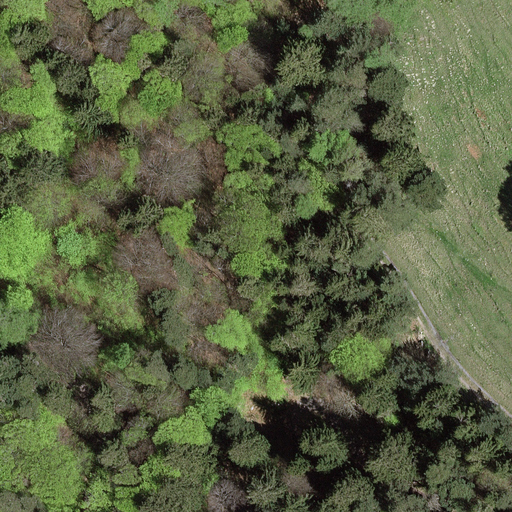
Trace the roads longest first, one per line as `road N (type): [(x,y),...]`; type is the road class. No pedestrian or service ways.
road 1 (track): [(240,0),(319,170),(404,278),(448,354),(511,417)]
road 2 (track): [(354,511),(304,440),(293,411),(307,398),(326,408),(358,454),(444,511)]
road 3 (track): [(0,322),(54,357),(97,410),(115,472),(145,511)]
